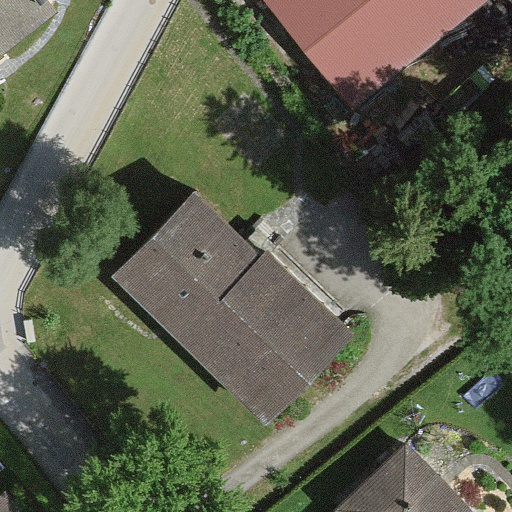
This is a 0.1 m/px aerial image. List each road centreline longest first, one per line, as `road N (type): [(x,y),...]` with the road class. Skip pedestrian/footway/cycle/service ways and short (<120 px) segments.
road 1 (residential): [(147,0),(0,262)]
road 2 (residential): [(0,352),(32,425),(106,511)]
